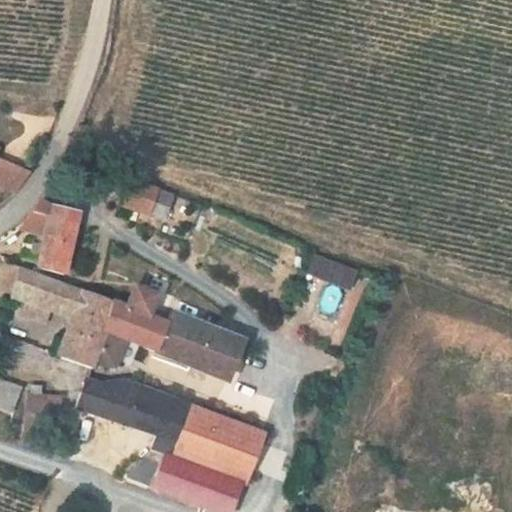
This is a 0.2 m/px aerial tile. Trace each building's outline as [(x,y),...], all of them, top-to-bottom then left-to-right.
[(0,160),(0,190),(18,198),(35,176),(0,160)] [(185,209),(137,189),(126,217),(174,237),(185,209)] [(37,276),(63,285),(80,235),(60,229),(65,213),(50,208),(36,226),(51,230),(37,276)] [(313,251),(303,272),(347,291),(356,270),(313,251)] [(28,276),(10,314),(28,318),(44,284),(28,276)] [(44,284),(28,318),(71,329),(78,301),(60,293),(44,284)] [(331,315),(342,291),(329,284),(317,309),(331,315)] [(128,317),(113,311),(94,379),(131,381),(138,360),(154,365),(152,373),(188,383),(190,376),(228,389),(241,346),(173,323),(169,332),(149,325),(157,303),(135,295),(128,317)] [(113,311),(78,301),(71,329),(61,371),(94,381),(94,379),(113,311)] [(0,393),(0,423),(15,428),(24,401),(0,393)] [(154,465),(169,469),(180,473),(175,487),(203,497),(207,482),(225,488),(241,442),(227,437),(229,432),(129,399),(104,401),(87,396),(81,422),(158,453),(154,465)] [(31,400),(31,409),(44,409),(44,400),(31,400)] [(180,473),(169,469),(161,495),(205,511),(216,511),(225,488),(207,482),(203,497),(175,487),(180,473)]
